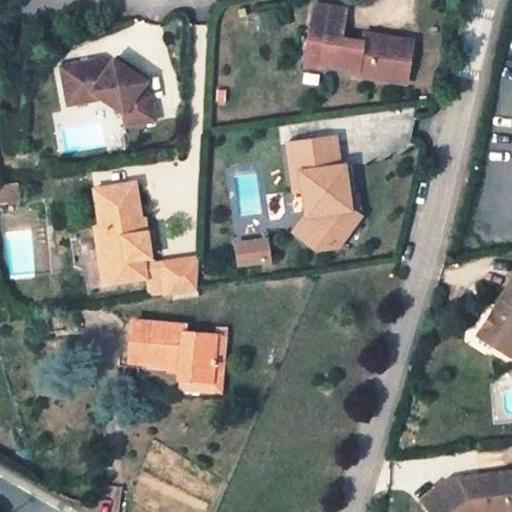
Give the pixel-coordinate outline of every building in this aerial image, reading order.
[(370,43),(341,38),(345,9),(314,5),(310,31),(326,33),(321,64),(323,65),(323,64),(358,69),(357,75),(406,83),(413,41),(371,34),(370,43)] [(278,24),(274,9),(254,15),(258,29),(278,24)] [(326,33),(310,31),(305,62),(321,64),(326,33)] [(370,43),(371,34),(363,33),(362,42),(370,43)] [(146,82),(114,59),(109,67),(98,59),(60,66),(66,96),(91,92),(101,98),(123,114),(125,126),(155,121),(150,95),(141,89),(146,82)] [(66,96),(68,105),(101,98),(91,92),(66,96)] [(350,209),(345,165),(339,166),(335,136),(289,143),(295,190),(303,189),(307,214),(316,213),(317,218),(303,238),(317,249),(337,246),(360,216),(350,209)] [(17,181),(0,183),(0,199),(20,196),(17,181)] [(140,219),(135,183),(95,190),(100,226),(95,227),(100,260),(109,259),(112,282),(146,277),(143,257),(149,256),(144,219),(140,219)] [(360,216),(357,195),(349,196),(350,209),(360,216)] [(317,218),(316,213),(307,214),(294,232),(303,238),(317,218)] [(267,240),(248,242),(251,262),(270,260),(267,240)] [(248,242),(237,244),(240,264),(251,262),(248,242)] [(165,293),(161,263),(149,256),(143,257),(146,277),(148,295),(165,293)] [(199,258),(161,263),(165,293),(165,295),(183,292),(197,290),(199,258)] [(109,259),(100,260),(103,284),(112,282),(109,259)] [(511,279),(500,297),(502,298),(498,303),(502,306),(499,311),(493,312),(482,327),(499,338),(494,346),(510,356),(511,355),(511,279)] [(58,320),(58,317),(46,319),(49,334),(64,331),(62,319),(58,320)] [(180,366),(179,378),(211,381),(215,336),(185,333),(186,326),(134,321),(129,361),(180,366)] [(499,338),(482,327),(478,335),(494,346),(499,338)] [(217,336),(215,336),(211,381),(179,378),(178,388),(221,392),(225,336),(225,329),(218,329),(217,336)] [(511,511),(511,471),(478,476),(478,481),(469,482),(468,477),(449,480),(421,500),(430,511),(511,511)]
